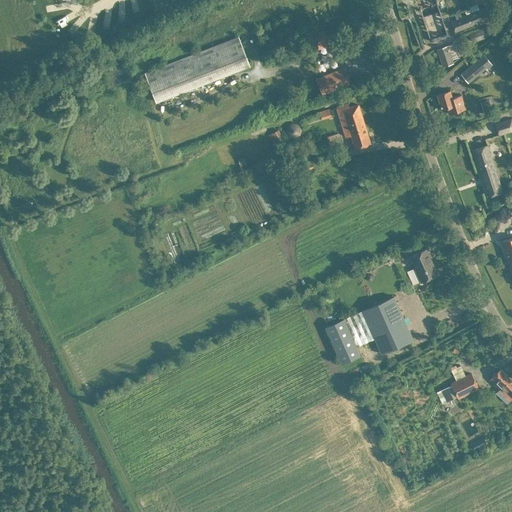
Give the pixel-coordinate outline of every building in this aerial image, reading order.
[(420,9),(430,40),(447,35),(435,0),(414,0),(418,10),(420,9)] [(451,21),(455,31),(490,18),(486,7),(451,21)] [(469,33),(473,43),(485,38),(485,37),(490,35),(486,26),(469,33)] [(312,35),(317,47),(328,42),(322,30),(312,35)] [(145,72),(156,101),(250,65),(239,36),(145,72)] [(437,49),(443,66),(453,63),(452,59),(455,58),(453,51),(455,50),(453,44),(437,49)] [(462,74),(468,81),(486,67),(487,68),(492,64),(484,55),(462,74)] [(317,77),(323,94),(351,84),(345,67),(317,77)] [(465,107),(461,94),(452,97),(449,90),(437,94),(442,109),(447,107),(449,114),(465,108),(465,107)] [(370,143),(358,104),(349,107),(348,103),(337,107),(346,136),(351,135),(355,148),(370,143)] [(322,118),(332,115),(329,107),(320,110),(322,118)] [(495,123),(498,133),(511,128),(511,120),(511,117),(495,123)] [(327,136),(329,144),(341,141),(339,133),(327,136)] [(472,148),(487,195),(502,190),(487,143),(472,148)] [(310,161),(299,166),(302,171),(312,166),(310,161)] [(511,237),(501,241),(511,274),(511,237)] [(409,255),(421,281),(428,278),(437,274),(426,248),(409,255)] [(413,339),(394,296),(362,310),(344,317),(356,346),(374,338),(381,353),(413,339)] [(344,317),(324,326),(341,364),(361,355),(356,346),(344,317)] [(490,379),(499,389),(501,386),(511,397),(511,380),(500,369),(490,379)] [(450,382),(458,398),(479,387),(471,372),(450,382)] [(481,438),(470,444),(474,450),(485,445),(485,444),(487,443),(484,437),(482,438),(481,438)]
